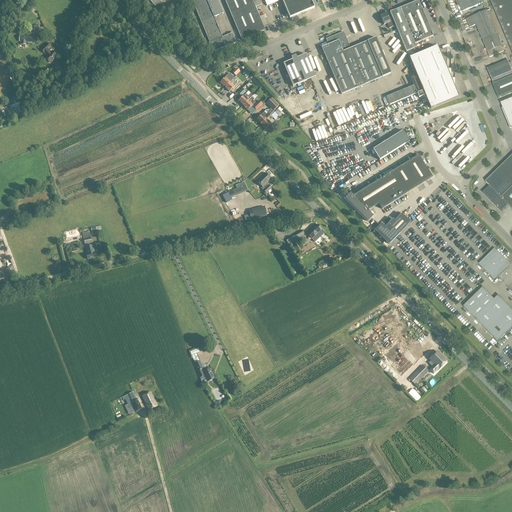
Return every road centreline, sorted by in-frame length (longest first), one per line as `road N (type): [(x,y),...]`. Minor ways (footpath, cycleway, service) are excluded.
road 1 (residential): [(33,281),(320,212)]
road 2 (secondary): [(511,407),(320,212)]
road 3 (unclassified): [(458,187),(493,151),(496,137),(438,0)]
road 4 (unclassified): [(193,83),(373,0)]
road 5 (track): [(246,389),(400,293)]
road 6 (secondary): [(320,212),(193,83)]
road 7 (track): [(144,412),(0,474)]
